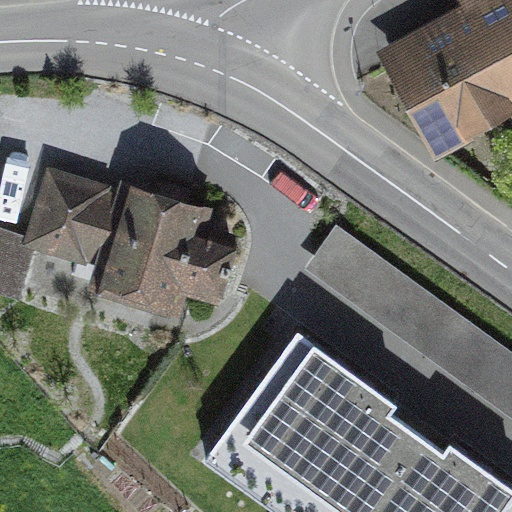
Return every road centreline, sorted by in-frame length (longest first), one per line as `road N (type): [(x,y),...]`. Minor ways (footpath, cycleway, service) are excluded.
road 1 (secondary): [(182,58),(273,98),(511,277)]
road 2 (secondary): [(0,42),(100,40),(182,58)]
